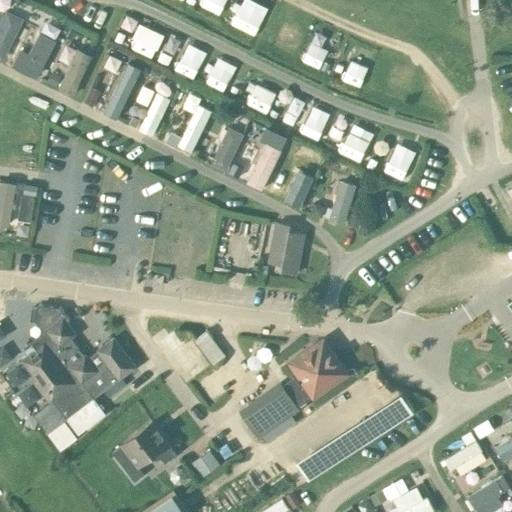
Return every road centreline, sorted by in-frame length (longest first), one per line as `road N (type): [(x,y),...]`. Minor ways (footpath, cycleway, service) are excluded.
road 1 (unclassified): [(254,481),(392,387),(411,351),(511,286)]
road 2 (track): [(465,102),(414,49),(292,0)]
